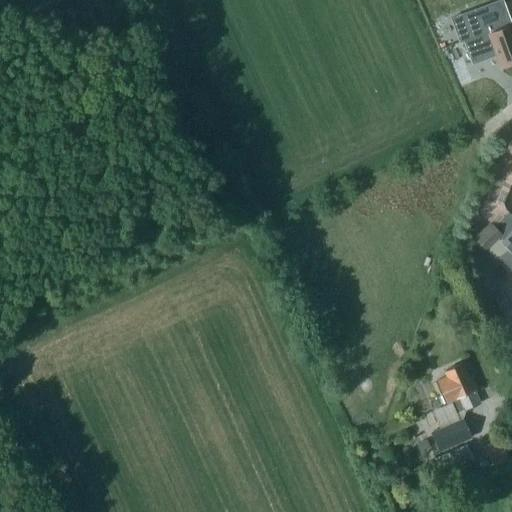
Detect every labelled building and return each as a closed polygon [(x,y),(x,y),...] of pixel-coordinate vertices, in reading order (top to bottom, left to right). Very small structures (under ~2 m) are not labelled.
[(472,39),(459,44),(463,43),(472,65),(496,56),(500,66),(511,61),(511,25),(502,0),(497,0),(462,13),(472,39)] [(494,175),(484,199),(500,206),(510,181),(494,175)] [(511,267),(511,215),(509,212),(495,225),(490,220),(475,234),(487,246),(496,238),(506,249),(497,257),(509,270),(511,267)] [(487,280),(477,291),(484,298),(495,288),(487,280)] [(511,317),(511,313),(504,297),(490,304),(499,323),(511,317)] [(446,376),(435,381),(445,404),(449,402),(457,420),(460,418),(462,418),(465,410),(480,403),(474,391),(476,389),(471,377),(467,378),(460,363),(444,371),(446,376)] [(439,428),(430,432),(439,452),(469,439),(460,418),(457,420),(439,428)] [(483,446),(494,470),(510,462),(499,438),(483,446)] [(426,440),(416,444),(420,452),(430,448),(426,440)] [(440,469),(435,471),(437,476),(472,460),(465,445),(435,458),(440,469)]
